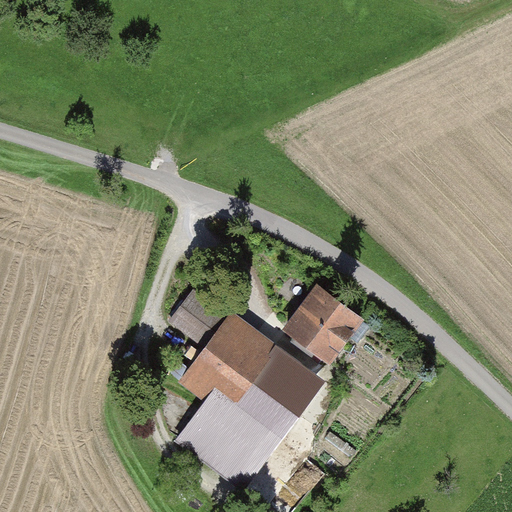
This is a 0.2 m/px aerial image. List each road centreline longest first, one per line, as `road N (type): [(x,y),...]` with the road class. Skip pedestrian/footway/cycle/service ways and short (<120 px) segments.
road 1 (unclassified): [(511,410),(328,250),(239,209),(0,124)]
road 2 (track): [(169,187),(173,158),(504,0)]
